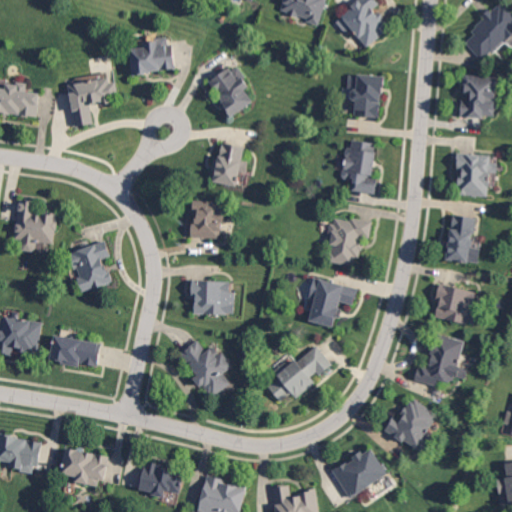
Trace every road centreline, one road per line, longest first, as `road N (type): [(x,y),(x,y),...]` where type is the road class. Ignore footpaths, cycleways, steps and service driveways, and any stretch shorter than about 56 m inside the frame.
road 1 (residential): [(430,0),(407,259),(373,372),(346,411),(310,435),(264,444),(0,392)]
road 2 (residential): [(127,414),(152,301),(143,230),(98,179),(0,157)]
road 3 (residential): [(149,152),(178,142),(178,116),(160,116),(149,152)]
